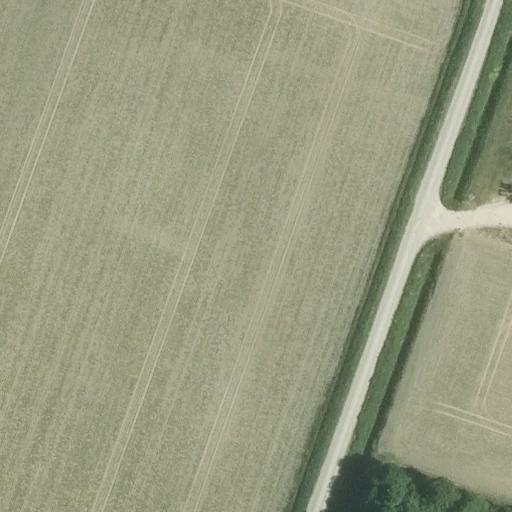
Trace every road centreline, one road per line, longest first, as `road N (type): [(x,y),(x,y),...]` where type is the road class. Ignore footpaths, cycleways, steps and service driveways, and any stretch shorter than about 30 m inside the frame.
road 1 (tertiary): [(318,511),(495,0)]
road 2 (track): [(511,502),(382,450),(460,219)]
